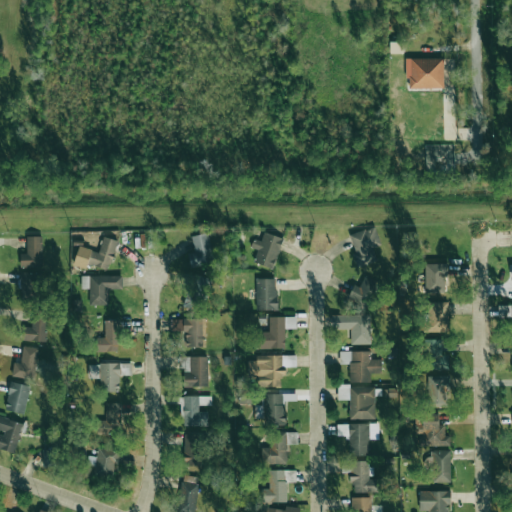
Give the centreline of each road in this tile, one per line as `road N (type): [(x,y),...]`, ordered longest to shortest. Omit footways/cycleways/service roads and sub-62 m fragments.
road 1 (residential): [(484,511),(479,223)]
road 2 (residential): [(140,511),(153,442),(150,274)]
road 3 (residential): [(318,511),(316,273)]
road 4 (residential): [(478,166),(476,0)]
